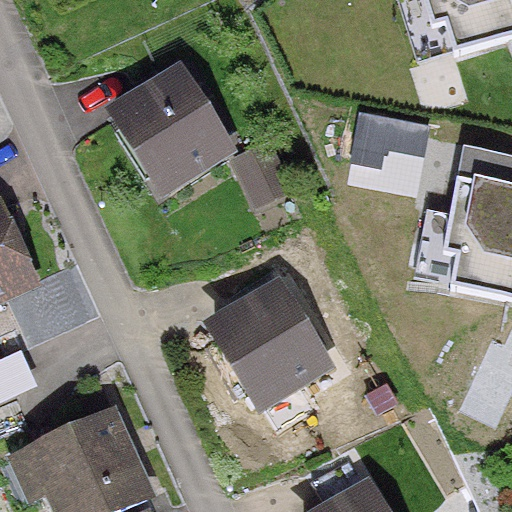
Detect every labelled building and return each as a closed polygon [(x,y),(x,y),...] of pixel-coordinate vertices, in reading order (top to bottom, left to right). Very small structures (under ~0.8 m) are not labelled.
[(511,32),(511,25),(504,0),(423,0),(431,25),(442,22),(450,51),(511,32)] [(222,155),(176,82),(112,123),(159,196),(222,155)] [(254,210),(285,195),(271,166),(240,181),(254,210)] [(511,195),(456,185),(442,256),(455,258),(449,289),(511,300),(511,195)] [(0,301),(27,289),(0,229),(0,301)] [(319,370),(275,297),(211,337),(255,410),(319,370)] [(54,511),(126,511),(143,505),(105,421),(28,454),(54,511)] [(372,511),(344,465),(307,488),(321,511),(372,511)]
